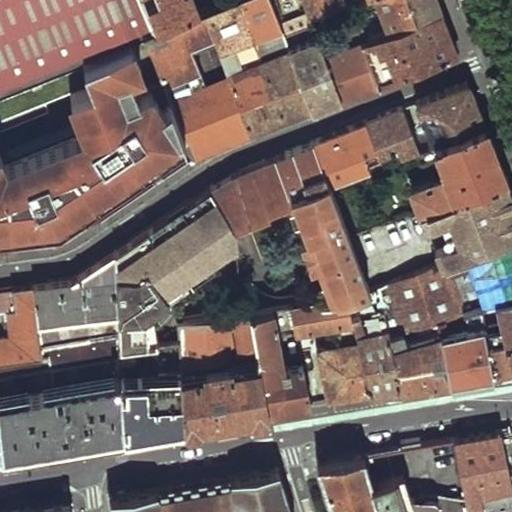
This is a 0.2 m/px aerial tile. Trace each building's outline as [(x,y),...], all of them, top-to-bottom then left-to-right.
[(0,0),(0,87),(145,29),(154,25),(144,0),(0,0)] [(144,0),(154,25),(145,29),(157,60),(166,81),(188,135),(195,153),(223,143),(251,131),(228,73),(205,81),(190,42),(212,34),(201,7),(198,8),(195,0),(144,0)] [(266,0),(217,0),(201,7),(212,34),(228,73),(251,131),(281,120),(312,108),(284,42),(280,32),(278,27),(266,0)] [(304,0),(311,15),(345,2),(344,0),(304,0)] [(378,0),(389,27),(441,8),(437,0),(378,0)] [(449,30),(441,8),(389,27),(359,37),(360,40),(377,82),(417,66),(457,51),(449,30)] [(0,227),(61,221),(188,135),(166,81),(143,91),(134,69),(157,60),(145,29),(0,87),(0,130),(51,111),(47,100),(72,90),(82,115),(114,102),(124,118),(56,163),(28,174),(0,178),(0,227)] [(284,42),(312,108),(327,102),(342,95),(326,53),(316,29),(284,42)] [(360,89),(377,82),(360,40),(326,53),(342,95),(360,89)] [(473,100),(466,80),(411,101),(428,142),(481,120),(473,100)] [(0,178),(28,174),(56,163),(124,118),(114,102),(82,115),(88,130),(9,161),(4,148),(0,149),(0,178)] [(414,148),(417,147),(400,105),(381,112),(363,119),(374,145),(377,151),(395,144),(400,153),(414,148)] [(337,179),(366,167),(362,157),(360,151),(374,145),(363,119),(312,139),(328,182),(337,179)] [(417,147),(414,148),(417,157),(433,151),(440,170),(405,184),(415,209),(420,208),(502,175),(493,150),(481,120),(428,142),(417,147)] [(226,171),(209,183),(231,222),(266,212),(266,209),(291,200),(304,236),(297,239),(308,266),(315,264),(326,294),(345,290),(368,286),(349,236),(330,187),(328,182),(312,139),(259,159),(226,171)] [(377,151),(374,145),(360,151),(362,157),(377,151)] [(511,199),(502,175),(420,208),(424,220),(445,213),(454,237),(432,245),(435,252),(425,255),(428,264),(511,229),(511,199)] [(328,182),(330,187),(338,184),(337,179),(328,182)] [(127,238),(115,246),(115,342),(141,339),(139,325),(134,317),(161,300),(155,290),(232,239),(231,222),(209,183),(127,238)] [(374,285),(386,332),(396,328),(417,321),(435,316),(476,302),(491,297),(511,290),(511,229),(428,264),(374,285)] [(110,433),(123,431),(115,366),(115,342),(115,246),(70,275),(51,277),(32,279),(39,354),(0,359),(0,437),(2,451),(62,441),(110,433)] [(0,359),(39,354),(32,279),(21,281),(11,282),(12,304),(0,305),(0,359)] [(0,305),(12,304),(11,282),(0,283),(0,305)] [(385,387),(399,385),(386,332),(374,285),(368,286),(345,290),(355,329),(369,390),(385,387)] [(289,300),(296,334),(344,327),(345,332),(351,330),(355,329),(345,290),(326,294),(289,300)] [(511,290),(491,297),(511,366),(511,365),(511,290)] [(491,297),(476,302),(480,319),(492,372),(501,370),(511,368),(511,366),(491,297)] [(289,404),(310,400),(302,360),(283,363),(278,337),(296,334),(289,300),(248,307),(268,407),(289,404)] [(224,414),(268,407),(248,307),(177,320),(178,334),(182,421),(224,414)] [(424,384),(447,380),(437,328),(435,316),(417,321),(419,332),(399,339),(396,328),(386,332),(399,385),(400,388),(424,384)] [(469,376),(492,372),(480,319),(437,328),(447,380),(469,376)] [(369,390),(355,329),(351,330),(351,338),(316,346),(326,397),(343,394),(369,390)] [(153,426),(182,421),(178,334),(141,339),(115,342),(115,366),(123,431),(153,426)] [(511,511),(511,486),(499,428),(455,435),(465,494),(415,502),(412,493),(401,494),(387,447),(351,453),(316,459),(332,511),(511,511)] [(290,511),(277,464),(194,478),(110,493),(112,511),(290,511)] [(72,511),(71,500),(36,506),(0,511),(72,511)]
